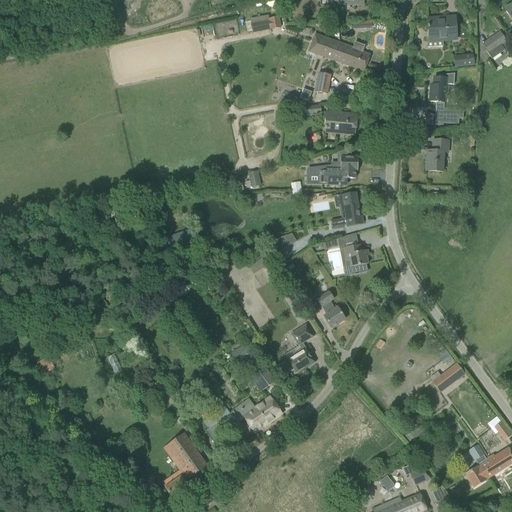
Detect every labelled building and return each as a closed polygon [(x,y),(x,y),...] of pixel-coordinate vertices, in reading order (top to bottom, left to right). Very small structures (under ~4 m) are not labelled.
[(427,19),(429,39),(427,39),(428,47),(443,46),(442,38),(457,36),(455,16),(427,19)] [(280,28),(278,17),(268,19),(269,22),(251,26),(252,32),(270,29),(270,30),(280,28)] [(352,49),(353,48),(343,45),(314,33),(308,52),(364,72),(370,55),(352,49)] [(490,60),(504,51),(500,45),(505,42),(499,34),(482,44),(486,50),(485,51),(490,60)] [(453,57),(454,68),(473,66),(472,55),(453,57)] [(316,86),(328,88),(330,75),(323,74),(322,80),(317,79),(316,86)] [(434,78),(433,85),(430,85),(429,102),(444,103),(445,95),(448,95),(448,86),(445,86),(445,84),(453,84),(454,74),(438,76),(438,78),(434,78)] [(302,89),(299,98),(308,101),(311,92),(302,89)] [(304,107),(304,116),(320,114),(319,106),(304,107)] [(325,132),(344,134),(354,135),(356,115),(326,113),(325,132)] [(425,171),(435,172),(442,172),(443,153),(448,153),(448,141),(432,140),(432,151),(428,151),(428,160),(426,160),(425,171)] [(310,168),(310,177),(320,177),(320,184),(327,184),(327,185),(340,186),(340,178),(348,178),(355,178),(355,171),(356,171),(355,171),(355,167),(357,167),(357,168),(358,158),(357,158),(357,156),(349,155),(346,158),(340,157),(340,163),(331,163),(330,166),(310,168)] [(248,187),(259,187),(259,175),(248,174),(248,187)] [(341,217),(330,219),(331,227),(343,225),(343,224),(346,224),(346,225),(363,222),(361,214),(359,215),(358,210),(359,210),(357,200),(356,191),(352,192),(341,194),(344,212),(341,213),(341,217)] [(166,239),(169,249),(173,247),(174,249),(193,242),(190,231),(166,239)] [(291,234),(283,237),(289,246),(296,242),(291,234)] [(343,245),(341,238),(322,244),(323,248),(335,245),(336,247),(343,245)] [(358,245),(342,248),(345,262),(349,261),(352,275),(354,274),(354,275),(357,274),(367,272),(365,265),(368,264),(366,257),(368,256),(367,250),(359,252),(358,245)] [(247,263),(251,270),(264,263),(260,255),(247,263)] [(306,292),(300,295),(310,312),(318,308),(307,291),(306,292)] [(316,300),(321,307),(324,305),(329,313),(324,317),(331,328),(344,320),(337,308),(335,310),(330,302),(333,300),(329,292),(316,300)] [(291,301),(296,310),(302,307),(296,297),(291,301)] [(301,351),(298,353),(299,354),(288,361),(287,359),(278,365),(285,375),(293,369),(295,373),(306,366),(307,368),(315,363),(305,348),(303,344),(313,337),(306,325),(291,335),(301,351)] [(229,355),(233,362),(251,351),(246,344),(234,352),(229,355)] [(37,365),(42,374),(50,369),(52,368),(47,359),(37,365)] [(432,383),(439,392),(464,374),(456,365),(432,383)] [(251,379),(260,392),(272,383),(263,370),(251,379)] [(159,381),(154,384),(160,393),(165,390),(159,381)] [(208,430),(206,431),(213,440),(244,418),(254,432),(280,414),(274,406),(269,399),(255,409),(250,402),(247,405),(245,403),(230,414),(208,430)] [(494,427),(504,441),(510,436),(500,422),(494,427)] [(405,436),(410,442),(424,430),(419,424),(405,436)] [(183,433),(163,448),(179,471),(176,473),(179,478),(165,488),(166,490),(172,498),(188,487),(184,482),(207,466),(201,458),(183,433)] [(470,471),(465,475),(473,488),(486,481),(485,480),(511,463),(511,453),(508,448),(494,457),(493,455),(486,460),(477,445),(469,451),(477,465),(469,470),(470,471)] [(415,463),(402,469),(406,477),(410,475),(415,486),(430,479),(425,467),(418,470),(415,463)] [(143,485),(157,496),(162,489),(153,483),(155,479),(151,476),(143,485)] [(380,482),(387,492),(394,486),(387,476),(380,482)] [(420,511),(427,510),(423,500),(420,494),(396,504),(394,500),(383,505),(372,510),(372,511),(420,511)]
